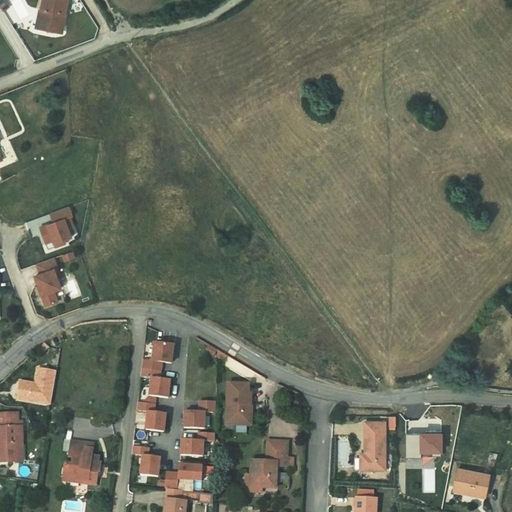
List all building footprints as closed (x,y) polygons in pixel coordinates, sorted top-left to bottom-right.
[(67,0),(43,0),(41,9),(45,10),(41,28),(56,31),(57,24),(63,25),(65,17),(63,17),(64,14),(65,14),(67,0)] [(41,28),(45,10),(41,9),(40,9),(36,28),(41,28)] [(69,206),(50,213),(53,223),(40,227),(45,243),(53,240),(55,247),(65,243),(64,240),(71,237),(68,228),(73,226),(70,217),(73,216),(69,206)] [(47,214),(34,221),(37,226),(50,219),(47,214)] [(53,240),(45,243),(48,249),(55,247),(53,240)] [(72,252),(63,255),(65,261),(74,258),(72,252)] [(54,258),(37,264),(41,274),(35,276),(38,284),(46,306),(57,302),(54,291),(61,289),(57,278),(54,270),(58,269),(54,258)] [(511,320),(499,304),(493,309),(507,325),(511,321),(511,320)] [(143,359),(142,368),(161,370),(162,362),(172,363),(174,345),(155,343),(153,360),(143,359)] [(206,352),(213,356),(217,349),(210,345),(206,352)] [(228,355),(221,351),(218,357),(224,361),(228,355)] [(36,355),(31,360),(36,366),(41,361),(36,355)] [(161,370),(142,368),(141,377),(152,378),(150,396),(169,398),(171,380),(160,378),(161,370)] [(38,369),(36,384),(21,381),(18,399),(51,404),(56,372),(38,369)] [(249,384),(228,383),(227,414),(233,414),(232,425),(252,425),(252,411),(251,411),(251,393),(249,393),(249,384)] [(200,412),(185,411),(185,428),(205,429),(205,412),(216,413),(216,402),(200,401),(200,412)] [(155,404),(138,402),(137,411),(148,412),(146,430),(164,432),(167,413),(155,412),(155,404)] [(0,461),(19,461),(19,445),(22,445),(22,427),(18,427),(18,422),(18,414),(0,414),(0,461)] [(365,470),(385,470),(385,422),(365,422),(365,454),(365,470)] [(199,440),(182,439),(181,455),(203,456),(204,441),(215,442),(215,434),(199,432),(199,440)] [(442,434),(420,434),(421,454),(442,454),(442,434)] [(79,479),(88,481),(88,483),(97,485),(98,475),(95,475),(96,471),(100,472),(101,463),(99,463),(100,457),(92,456),(93,449),(86,448),(87,443),(71,441),(69,457),(73,457),(72,464),(65,463),(63,477),(71,478),(73,476),(79,477),(79,479)] [(267,462),(252,461),(251,476),(254,476),(254,487),(263,487),(276,488),(277,466),(287,467),(287,458),(288,442),(268,441),(267,462)] [(149,448),(133,446),(132,455),(143,456),(141,475),(158,477),(161,457),(148,456),(149,448)] [(178,474),(166,473),(165,488),(178,490),(179,480),(202,481),(203,467),(179,465),(178,474)] [(490,475),(458,469),(454,487),(468,490),(467,494),(485,497),(490,475)] [(254,487),(254,476),(251,476),(246,475),(246,491),(262,492),(263,487),(254,487)] [(187,492),(167,489),(166,499),(186,501),(187,492)] [(358,490),(358,498),(373,499),(373,491),(358,490)] [(376,511),(377,499),(373,499),(358,498),(356,498),(355,511),(376,511)] [(186,501),(166,499),(164,511),(185,511),(187,502),(186,501)]
